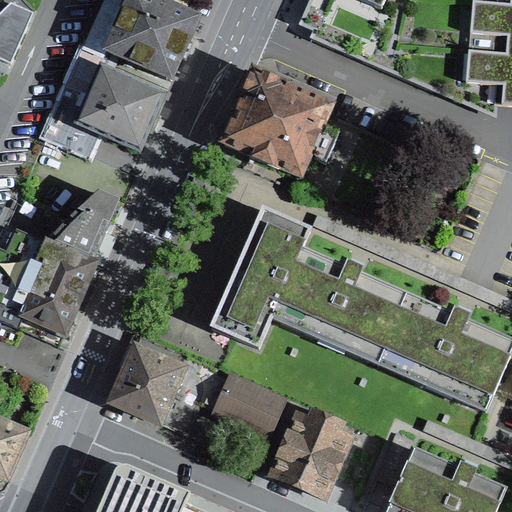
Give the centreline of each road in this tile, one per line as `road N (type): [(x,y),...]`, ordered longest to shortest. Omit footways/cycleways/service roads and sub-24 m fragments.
road 1 (primary): [(69,413),(253,0)]
road 2 (residential): [(69,413),(289,511)]
